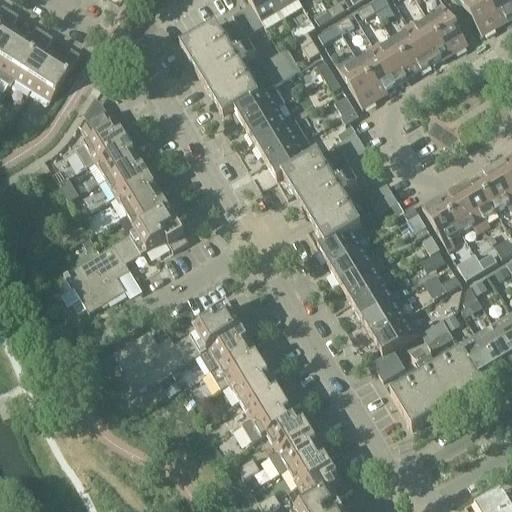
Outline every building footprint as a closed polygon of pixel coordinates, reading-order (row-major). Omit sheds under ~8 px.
[(245,0),(261,25),(279,14),(270,0),(245,0)] [(270,0),(279,14),(298,3),(295,0),(270,0)] [(349,0),(349,1),(354,9),(367,2),(365,0),(349,0)] [(383,0),(371,8),(376,17),(389,9),(383,0)] [(493,31),(499,27),(482,0),(468,0),(468,1),(467,0),(457,0),(482,41),(495,33),(493,31)] [(482,0),(499,27),(511,19),(511,9),(506,0),(482,0)] [(340,6),(326,14),(332,23),(345,15),(340,6)] [(439,18),(428,24),(448,58),(454,54),(455,57),(468,49),(442,7),(435,11),(439,18)] [(251,8),(232,19),(246,41),(264,30),(251,8)] [(371,8),(358,16),(363,24),(376,17),(371,8)] [(0,28),(9,15),(1,10),(0,10),(0,28)] [(319,30),(332,23),(326,14),(314,22),(319,30)] [(9,15),(0,28),(0,66),(14,44),(5,39),(17,20),(9,15)] [(349,21),(335,29),(341,38),(354,30),(349,21)] [(291,34),(302,52),(309,63),(320,57),(313,46),(308,37),(315,33),(309,22),(291,34)] [(413,24),(407,28),(431,68),(448,58),(428,24),(418,31),(413,24)] [(404,39),(393,45),(414,79),(431,68),(407,28),(400,32),(404,39)] [(216,29),(180,51),(191,69),(202,86),(212,104),(224,122),(234,116),(234,115),(259,100),(258,98),(253,90),(222,40),(216,29)] [(341,38),(335,29),(318,40),(323,49),(341,38)] [(14,44),(0,66),(0,84),(9,90),(15,82),(43,37),(35,32),(23,50),(14,44)] [(43,37),(15,82),(32,93),(49,66),(40,61),(51,42),(43,37)] [(379,45),(372,49),(396,89),(414,79),(393,45),(383,52),(379,45)] [(369,60),(358,66),(379,100),(396,89),(372,49),(365,53),(369,60)] [(246,52),(238,57),(245,67),(256,60),(253,55),(250,50),(246,52)] [(287,53),(280,57),(294,78),(300,74),(287,53)] [(49,66),(32,93),(50,104),(79,59),(70,54),(58,72),(49,66)] [(275,90),(294,78),(280,57),(262,68),(275,90)] [(316,71),(324,84),(333,79),(325,66),(316,71)] [(344,66),(336,71),(362,113),(375,106),(373,103),(379,100),(358,66),(348,73),(344,66)] [(332,97),(341,91),(333,79),(324,84),(332,97)] [(259,100),(234,115),(234,116),(244,132),(278,112),(271,101),(278,97),(273,89),(258,98),(259,100)] [(342,121),(354,113),(346,101),(334,108),(342,121)] [(278,112),(244,132),(255,149),(295,125),(291,118),(284,123),(278,112)] [(345,129),(358,121),(354,113),(342,121),(340,122),(345,129)] [(86,172),(95,167),(140,140),(134,129),(125,135),(127,138),(124,140),(117,129),(114,131),(106,119),(82,133),(90,145),(75,154),(86,172)] [(295,125),(255,149),(266,167),(299,147),(306,143),(295,125)] [(348,167),(367,156),(356,137),(337,149),(348,167)] [(146,150),(140,140),(95,167),(105,184),(138,164),(132,154),(136,152),(138,155),(146,150)] [(299,147),(266,167),(277,186),(283,182),(282,181),(317,161),(316,159),(306,143),(299,147)] [(317,161),(282,181),(283,182),(294,200),(300,211),(307,221),(313,233),(324,250),(325,251),(359,230),(359,232),(361,231),(349,211),(336,189),(329,178),(318,159),(316,159),(317,161)] [(511,162),(511,161),(494,172),(511,202),(511,162)] [(145,175),(138,164),(105,184),(116,202),(161,175),(155,164),(146,169),(149,173),(145,175)] [(511,202),(494,172),(476,183),(496,216),(507,209),(511,216),(511,215),(511,202)] [(167,185),(161,175),(116,202),(127,219),(160,199),(153,189),(157,186),(159,190),(167,185)] [(352,180),(340,187),(343,193),(346,197),(358,190),(352,180)] [(486,222),(496,216),(476,183),(459,193),(483,233),(490,229),(486,222)] [(379,218),(391,211),(398,207),(386,188),(368,200),(379,218)] [(459,193),(441,204),(461,237),(472,231),(476,237),(483,233),(459,193)] [(166,210),(160,199),(127,219),(137,236),(182,208),(176,199),(168,204),(170,208),(166,210)] [(422,212),(448,255),(455,250),(451,244),(461,237),(441,204),(436,207),(435,205),(422,212)] [(404,219),(408,225),(418,219),(412,209),(402,215),(398,207),(391,211),(398,223),(404,219)] [(137,236),(114,250),(125,269),(166,245),(173,256),(188,247),(175,225),(187,218),(182,208),(137,236)] [(416,238),(426,232),(418,219),(408,225),(416,238)] [(319,253),(318,254),(329,272),(363,252),(356,241),(363,237),(359,232),(359,230),(325,251),(324,250),(320,253),(319,253)] [(431,260),(439,255),(431,241),(423,246),(431,260)] [(94,250),(91,244),(89,242),(82,246),(87,255),(94,250)] [(511,249),(508,243),(494,251),(497,255),(502,264),(511,258),(511,257),(511,249)] [(73,292),(89,318),(126,296),(118,284),(130,276),(125,269),(114,250),(64,281),(71,293),(73,292)] [(363,252),(329,272),(340,290),(380,266),(376,259),(369,263),(363,252)] [(439,255),(430,261),(436,270),(444,265),(439,255)] [(491,257),(479,265),(484,272),(496,265),(491,257)] [(380,266),(340,290),(351,307),(384,287),(377,277),(384,273),(380,266)] [(505,271),(494,278),(498,285),(509,278),(505,271)] [(447,297),(460,289),(455,281),(442,289),(447,297)] [(487,295),(481,286),(471,292),(477,302),(487,295)] [(384,287),(351,307),(361,325),(401,301),(397,294),(390,298),(384,287)] [(467,294),(464,309),(465,311),(477,304),(470,293),(467,294)] [(401,301),(361,325),(372,343),(405,323),(399,312),(405,307),(401,301)] [(214,325),(174,349),(185,368),(208,355),(254,328),(248,318),(236,326),(223,304),(207,313),(214,325)] [(511,321),(510,319),(492,329),(511,361),(511,321)] [(427,325),(431,332),(439,327),(435,320),(427,325)] [(452,320),(444,325),(449,335),(458,330),(452,320)] [(405,323),(372,343),(383,361),(423,336),(418,329),(412,333),(405,323)] [(442,325),(439,327),(431,332),(420,338),(431,357),(454,343),(442,325)] [(260,337),(254,328),(208,355),(219,372),(252,352),(245,341),(249,339),(251,342),(260,337)] [(511,361),(492,329),(475,340),(495,373),(511,362),(511,361)] [(185,368),(174,349),(170,342),(158,349),(150,337),(113,358),(129,385),(127,386),(135,399),(185,368)] [(475,340),(457,351),(460,356),(461,356),(478,384),(479,383),(495,373),(475,340)] [(258,362),(252,352),(219,372),(210,377),(221,394),(229,389),(275,362),(268,351),(260,357),(262,360),(258,362)] [(372,367),(383,386),(405,373),(394,354),(372,367)] [(409,387),(390,398),(412,434),(430,423),(448,412),(465,402),(484,391),(480,385),(479,383),(478,384),(461,356),(460,356),(443,366),(426,377),(409,387)] [(422,358),(412,364),(416,371),(419,376),(429,370),(428,368),(422,358)] [(229,389),(240,406),(273,386),(266,376),(270,374),(272,377),(281,372),(275,362),(229,389)] [(279,397),(273,386),(240,406),(250,424),(296,396),(289,386),(281,391),(283,395),(279,397)] [(253,447),(266,439),(266,438),(294,421),(288,411),(291,408),(293,412),(302,407),(296,396),(250,424),(242,429),(253,447)] [(299,418),(294,421),(266,438),(266,439),(277,456),(310,436),(299,418)] [(279,479),(287,474),(321,454),(310,436),(277,456),(268,461),(279,479)] [(298,491),(331,471),(321,454),(287,474),(298,491)] [(253,463),(245,468),(252,479),(259,475),(253,463)] [(237,473),(244,484),(252,479),(245,468),(237,473)] [(298,491),(308,508),(342,489),(331,471),(298,491)] [(339,511),(335,504),(354,493),(349,485),(342,489),(308,508),(302,511),(339,511)] [(274,498),(266,503),(271,511),(276,511),(281,510),(274,498)] [(509,511),(501,498),(477,511),(509,511)] [(258,508),(260,511),(271,511),(266,503),(258,508)]
